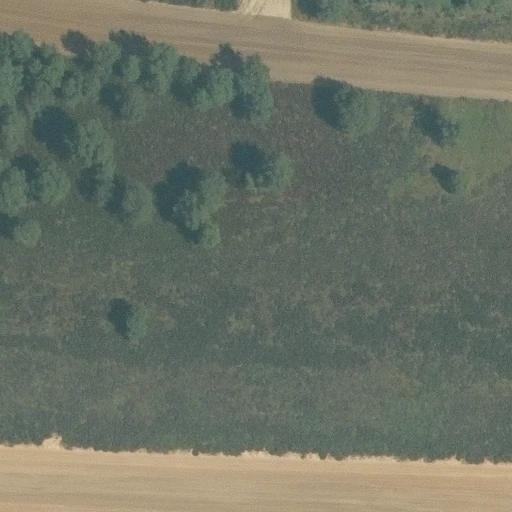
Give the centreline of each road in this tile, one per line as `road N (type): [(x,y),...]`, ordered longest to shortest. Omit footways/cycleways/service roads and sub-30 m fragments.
road 1 (track): [(0,2),(511,79)]
road 2 (track): [(0,483),(511,503)]
